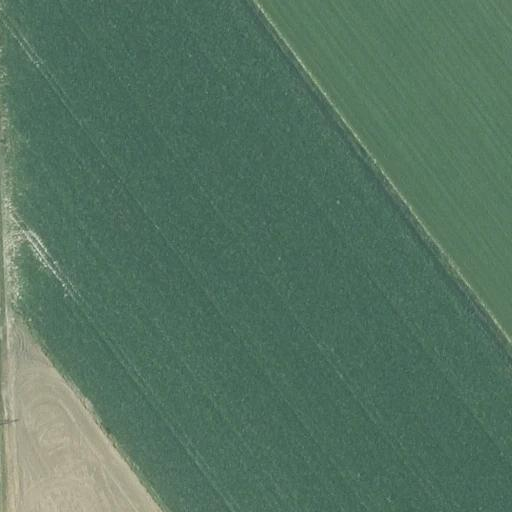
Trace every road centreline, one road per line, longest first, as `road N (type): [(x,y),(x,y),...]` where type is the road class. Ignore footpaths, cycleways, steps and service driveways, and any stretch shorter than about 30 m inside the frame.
road 1 (track): [(14,511),(11,297)]
road 2 (track): [(0,88),(11,297)]
